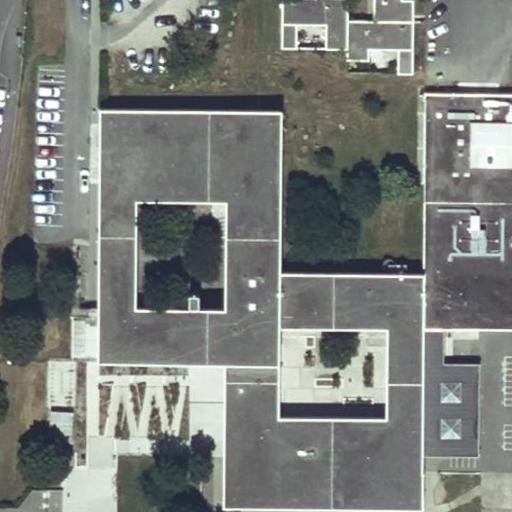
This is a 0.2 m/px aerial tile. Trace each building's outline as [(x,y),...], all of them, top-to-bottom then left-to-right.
[(346,0),(282,0),(282,47),(297,48),(298,23),(325,24),(324,47),(346,48),(346,59),(368,60),(368,47),(397,48),(397,72),(412,73),(412,0),(373,0),(373,19),(347,18),(346,0)] [(281,109),(99,107),(97,361),(188,361),(189,306),(136,306),(136,199),(225,200),(225,306),(280,307),(280,325),(386,327),(423,327),(443,328),(511,328),(511,92),(424,92),(424,272),(280,271),(281,109)] [(225,306),(189,306),(188,361),(224,361),(280,361),(280,325),(280,307),(225,306)] [(423,327),(386,327),(386,415),(385,468),(422,468),(422,454),(423,327)] [(443,328),(423,327),(422,454),(477,455),(478,363),(442,363),(443,328)] [(499,380),(511,380),(511,345),(499,346),(499,380)] [(280,361),(224,361),(224,505),(422,506),(422,468),(385,468),(386,415),(280,414),(280,361)] [(0,368),(0,387),(14,387),(15,369),(0,368)] [(71,423),(71,392),(48,391),(48,422),(71,423)]
